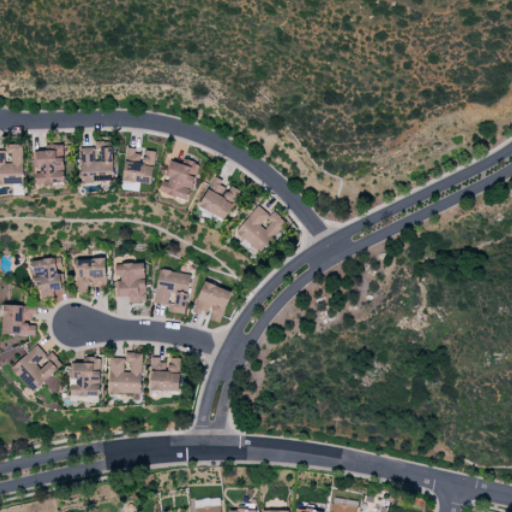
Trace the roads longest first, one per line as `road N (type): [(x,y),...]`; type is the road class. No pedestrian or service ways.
road 1 (residential): [(511,497),(328,457),(238,449),(136,453),(0,479)]
road 2 (residential): [(338,255),(285,189),(214,141),(159,123),(0,116)]
road 3 (residential): [(327,241),(284,271),(230,336),(209,384),(201,425),(207,449)]
road 4 (residential): [(207,449),(240,355),(269,312),(338,255)]
road 5 (residential): [(511,143),(327,241)]
road 6 (residential): [(338,255),(511,165)]
road 7 (residential): [(240,355),(163,333),(76,326)]
